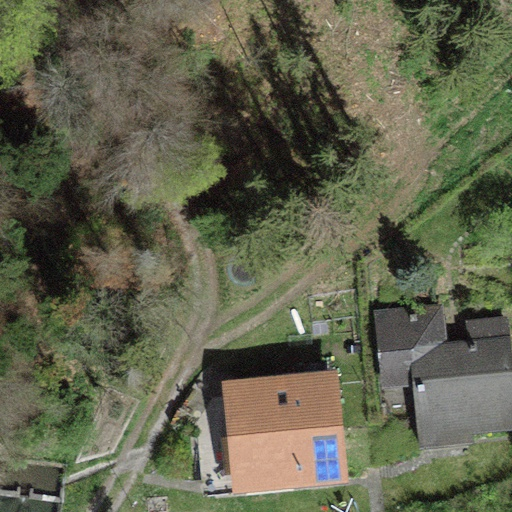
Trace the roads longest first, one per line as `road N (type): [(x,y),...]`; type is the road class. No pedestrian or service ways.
road 1 (track): [(189,345),(302,272),(511,85)]
road 2 (track): [(189,345),(99,511)]
